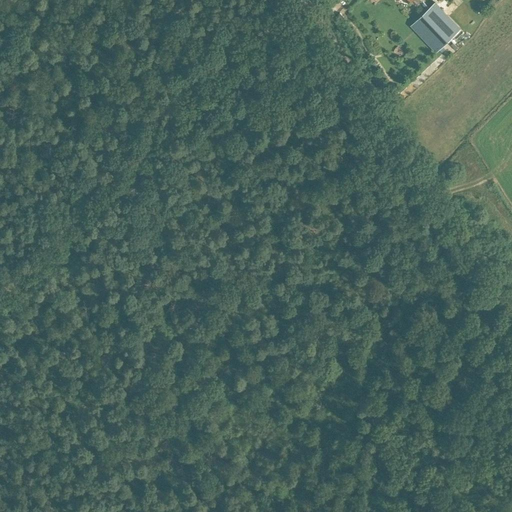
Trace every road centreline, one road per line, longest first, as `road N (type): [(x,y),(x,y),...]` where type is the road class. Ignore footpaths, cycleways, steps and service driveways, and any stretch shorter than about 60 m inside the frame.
road 1 (unclassified): [(0,302),(293,0)]
road 2 (track): [(298,0),(511,332)]
